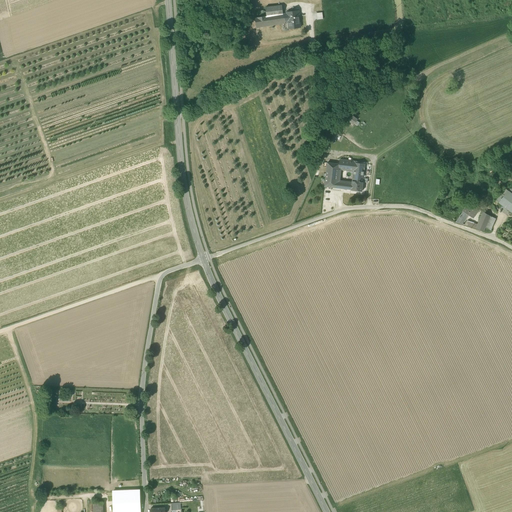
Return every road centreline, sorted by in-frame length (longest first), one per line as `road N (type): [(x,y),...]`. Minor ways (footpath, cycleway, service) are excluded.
road 1 (unclassified): [(511,248),(408,206),(348,208),(203,259)]
road 2 (residential): [(203,259),(160,275),(140,405),(145,511)]
road 3 (tertiary): [(203,259),(326,511)]
road 4 (tertiary): [(168,0),(179,151),(203,259)]
road 5 (track): [(160,275),(0,331)]
